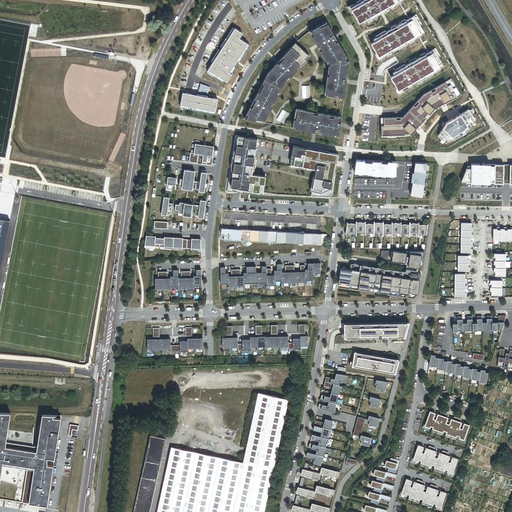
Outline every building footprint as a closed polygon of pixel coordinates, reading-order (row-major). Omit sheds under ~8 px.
[(363,0),(350,8),(359,23),(363,21),(364,23),(403,0),(363,0)] [(375,41),(371,44),(380,59),(424,33),(414,16),(373,39),(375,41)] [(350,60),(327,21),(309,32),(329,65),(322,113),(296,109),(293,128),(339,137),(350,60)] [(310,56),(296,43),(267,73),(244,119),(264,123),(284,84),(310,56)] [(394,75),(390,77),(399,92),(444,66),(434,49),(393,73),(394,75)] [(403,117),(381,118),(381,137),(411,136),(417,130),(418,131),(421,128),(420,127),(436,110),(442,106),(443,108),(446,106),(446,104),(461,96),(451,79),(423,95),(403,117)] [(446,122),(438,136),(446,143),(465,132),(476,121),(469,109),(446,122)] [(256,139),(235,135),(227,192),(263,194),(265,176),(252,174),(256,139)] [(204,146),(195,144),(193,154),(190,153),(188,163),(197,164),(198,155),(203,156),(204,146)] [(213,147),(204,146),(203,156),(201,165),(206,165),(207,156),(212,157),(213,147)] [(338,154),(293,146),(289,167),(315,172),(311,197),(329,198),(332,195),(338,154)] [(396,162),(356,160),(354,174),(396,176),(396,162)] [(427,163),(415,163),(414,171),(414,173),(412,173),(411,182),(412,182),(412,186),(410,195),(422,197),(427,163)] [(489,164),(470,163),(470,168),(470,181),(488,182),(489,166),(489,164)] [(504,164),(495,164),(493,182),(503,183),(504,164)] [(470,181),(470,168),(466,168),(461,180),(470,181)] [(187,188),(190,171),(184,170),(183,180),(179,179),(178,187),(179,187),(178,189),(183,190),(184,188),(187,188)] [(195,172),(190,171),(187,188),(195,190),(196,182),(193,182),(195,172)] [(207,174),(201,173),(199,190),(202,191),(202,193),(206,194),(207,192),(208,184),(205,183),(207,174)] [(175,187),(176,179),(168,177),(166,187),(172,188),(172,186),(175,187)] [(168,203),(169,198),(163,197),(161,213),(171,214),(172,204),(168,203)] [(203,217),(206,202),(200,201),(200,206),(196,205),(194,215),(203,217)] [(182,214),(184,203),(180,203),(179,205),(176,204),(174,213),(182,214)] [(189,204),(184,203),(182,214),(191,215),(192,207),(188,206),(189,204)] [(348,224),(348,222),(347,222),(346,235),(347,235),(347,234),(356,234),(356,235),(356,221),(356,224),(348,224)] [(357,221),(356,221),(356,235),(356,232),(365,232),(365,235),(365,221),(365,223),(357,223),(357,221)] [(366,221),(365,221),(365,235),(366,234),(374,234),(374,236),(374,222),(374,224),(366,224),(366,221)] [(374,221),(374,222),(374,236),(374,232),(383,232),(383,236),(383,222),(383,223),(374,223),(374,221)] [(383,222),(383,236),(383,234),(391,234),(391,236),(392,236),(392,222),(391,222),(391,224),(383,224),(383,222)] [(392,222),(392,236),(392,233),(400,233),(400,236),(401,222),(400,222),(400,223),(392,223),(392,222)] [(401,222),(400,236),(401,237),(401,234),(409,235),(409,237),(409,222),(409,225),(401,225),(401,222)] [(410,222),(409,222),(409,237),(410,237),(410,233),(418,233),(418,237),(418,223),(418,224),(410,224),(410,222)] [(419,223),(418,223),(418,237),(418,235),(425,236),(425,237),(426,237),(428,224),(427,224),(427,225),(419,225),(419,223)] [(461,223),(461,231),(471,231),(472,231),(472,227),(471,227),(471,223),(461,223)] [(159,246),(160,238),(155,237),(155,236),(146,235),(144,245),(155,246),(159,246)] [(164,238),(160,238),(159,246),(163,247),(163,246),(173,247),(173,237),(164,237),(164,238)] [(186,248),(187,240),(183,239),(183,238),(173,237),(173,247),(182,248),(186,248)] [(191,240),(187,240),(186,248),(191,249),(191,248),(200,249),(200,246),(201,239),(191,239),(191,240)] [(387,261),(389,251),(381,251),(380,260),(387,261)] [(408,267),(419,269),(420,265),(421,265),(423,255),(420,255),(420,252),(401,251),(401,252),(393,251),(392,261),(405,263),(405,261),(408,261),(408,267)] [(458,256),(458,263),(468,264),(469,264),(469,260),(468,260),(468,256),(458,256)] [(313,274),(312,263),(308,263),(308,270),(305,270),(305,281),(312,280),(313,280),(313,274)] [(321,274),(320,263),(312,263),(313,274),(321,274)] [(305,270),(305,265),(300,265),(300,272),(297,272),(297,283),(298,283),(304,282),(304,285),(306,285),(306,282),(305,282),(305,281),(305,270)] [(256,266),(251,267),(251,284),(250,284),(250,287),(253,286),(252,284),(258,283),(259,283),(259,273),(256,273),(256,266)] [(266,269),(266,266),(261,266),(262,273),(259,273),(259,283),(258,283),(258,286),(260,286),(260,283),(267,283),(266,269)] [(290,283),(289,266),(285,266),(285,272),(282,273),(282,281),(282,283),(283,283),(289,283),(289,286),(291,286),(291,283),(290,283)] [(294,272),(294,266),(289,266),(290,283),(291,283),(291,286),(291,287),(296,287),(296,285),(299,285),(298,283),(297,283),(297,272),(294,272)] [(225,267),(220,267),(221,284),(228,284),(228,277),(228,274),(225,274),(225,267)] [(505,277),(505,269),(495,269),(495,268),(494,268),(494,272),(495,272),(495,276),(505,277)] [(271,269),(266,269),(267,283),(267,286),(266,286),(266,289),(268,289),(268,286),(274,286),(274,281),(274,275),(271,276),(271,269)] [(352,271),(342,269),(340,283),(349,284),(351,285),(359,286),(361,286),(368,287),(370,287),(378,288),(380,289),(387,290),(389,290),(397,291),(399,291),(406,292),(408,293),(418,294),(420,280),(410,278),(407,278),(402,277),(400,277),(393,276),(391,276),(383,275),(381,275),(373,274),(371,273),(363,272),(361,272),(354,271),(352,271)] [(178,270),(173,270),(173,277),(170,277),(170,278),(170,287),(178,287),(178,278),(178,270)] [(201,287),(201,270),(196,270),(196,276),(193,276),(193,278),(193,287),(201,287)] [(236,287),(236,270),(231,270),(231,276),(228,277),(228,284),(228,287),(227,287),(227,290),(230,290),(229,287),(235,287),(236,287)] [(240,270),(236,270),(236,287),(235,287),(235,290),(237,290),(237,287),(243,287),(244,287),(244,284),(244,276),(241,276),(240,270)] [(186,289),(185,271),(181,271),(181,278),(178,278),(178,289),(177,289),(177,292),(179,292),(179,289),(185,289),(186,289)] [(190,278),(190,271),(185,271),(186,289),(185,289),(185,291),(187,291),(187,288),(192,288),(194,288),(193,287),(193,278),(190,278)] [(163,289),(162,272),(158,272),(158,279),(155,279),(155,289),(154,289),(154,292),(157,292),(156,289),(162,289),(163,289)] [(167,272),(162,272),(163,289),(162,289),(162,292),(164,292),(164,289),(169,289),(171,289),(170,287),(170,278),(167,278),(167,272)] [(454,274),(454,282),(465,282),(466,282),(466,278),(465,278),(465,274),(454,274)] [(491,296),(501,296),(501,288),(491,288),(490,288),(490,292),(491,292),(491,296)] [(502,330),(506,316),(498,316),(498,323),(492,323),(492,331),(502,330)] [(462,324),(462,317),(457,317),(457,324),(452,324),(452,331),(462,331),(462,324)] [(472,324),(472,317),(466,317),(467,324),(462,324),(462,331),(472,331),(472,324)] [(482,323),(482,317),(476,317),(476,323),(472,324),(472,331),(482,331),(482,323)] [(492,323),(491,317),(486,317),(486,323),(482,323),(482,331),(492,331),(492,323)] [(409,322),(344,325),(345,339),(405,337),(409,322)] [(257,337),(250,337),(250,340),(250,348),(256,348),(256,350),(259,350),(259,348),(258,348),(257,337)] [(265,347),(265,337),(257,337),(258,348),(259,348),(264,347),(264,350),(266,350),(266,347),(265,347)] [(273,337),(265,337),(265,347),(266,347),(272,347),(272,350),(274,350),(274,347),(273,347),(273,337)] [(280,337),(273,337),(273,347),(274,347),(279,347),(279,350),(282,350),(282,347),(280,347),(280,337)] [(195,338),(187,339),(187,341),(187,349),(194,349),(194,352),(196,352),(196,349),(195,349),(195,338)] [(230,338),(222,338),(222,348),(229,348),(229,351),(231,351),(231,348),(230,348),(230,338)] [(155,350),(155,339),(147,340),(147,350),(154,350),(154,353),(156,353),(156,350),(155,350)] [(162,339),(155,339),(155,350),(156,350),(161,350),(162,353),(164,353),(164,350),(163,350),(162,339)] [(170,339),(162,339),(163,350),(164,350),(170,350),(171,352),(175,352),(175,346),(170,346),(170,339)] [(300,339),(293,339),(293,343),(293,349),(300,349),(301,349),(301,347),(300,339)] [(250,348),(250,340),(242,340),(242,344),(237,344),(237,348),(238,351),(249,350),(249,353),(251,353),(251,350),(250,350),(250,348)] [(179,346),(175,346),(175,352),(175,355),(177,355),(177,352),(188,352),(187,349),(187,341),(179,342),(179,346)] [(508,368),(510,353),(506,353),(506,358),(504,357),(505,350),(500,349),(499,357),(498,367),(504,368),(504,369),(508,370),(508,368)] [(399,359),(354,352),(352,367),(395,374),(399,359)] [(435,356),(430,355),(429,366),(438,367),(439,358),(435,358),(435,356)] [(446,370),(447,362),(443,361),(443,359),(439,358),(438,367),(437,369),(446,370)] [(454,373),(455,364),(452,364),(452,361),(447,361),(447,362),(446,370),(446,372),(454,373)] [(460,364),(456,363),(455,364),(454,373),(454,374),(463,375),(464,367),(460,366),(460,364)] [(468,367),(464,366),(464,367),(463,375),(462,377),(471,378),(472,369),(468,369),(468,367)] [(477,369),(472,368),(472,369),(471,378),(471,379),(479,381),(480,372),(476,371),(477,369)] [(485,370),(481,370),(480,372),(479,381),(479,382),(487,383),(487,382),(488,373),(485,372),(485,370)] [(345,382),(347,375),(336,373),(335,379),(326,377),(325,382),(338,385),(339,385),(340,381),(345,382)] [(387,382),(376,380),(375,385),(376,385),(375,388),(385,391),(386,387),(385,387),(387,382)] [(338,385),(325,382),(324,386),(332,388),(331,393),(338,395),(339,390),(340,391),(342,386),(339,385),(338,385)] [(156,511),(263,511),(288,400),(258,393),(242,463),(171,448),(156,511)] [(337,399),(338,395),(331,393),(330,397),(321,395),(320,400),(328,402),(329,402),(336,404),(337,404),(338,400),(337,399)] [(378,407),(380,399),(370,397),(369,401),(370,401),(369,405),(378,407)] [(335,408),(336,404),(329,402),(327,406),(319,404),(318,409),(334,414),(336,408),(335,408)] [(6,442),(11,413),(0,412),(0,484),(3,466),(3,463),(28,466),(27,470),(22,503),(37,505),(37,502),(48,503),(62,415),(42,415),(38,447),(6,442)] [(435,413),(429,412),(424,427),(430,428),(430,427),(433,428),(432,429),(442,433),(443,431),(446,432),(445,434),(456,438),(456,436),(458,437),(458,438),(464,440),(469,425),(463,423),(461,429),(459,428),(461,423),(459,422),(460,419),(454,417),(453,420),(451,419),(449,424),(446,423),(448,418),(446,417),(446,415),(441,413),(440,415),(437,414),(435,420),(433,419),(435,413)] [(379,418),(369,416),(367,420),(369,420),(368,424),(377,426),(379,418)] [(365,419),(358,417),(353,434),(360,436),(361,435),(365,419)] [(332,425),(333,421),(326,419),(324,424),(316,421),(315,426),(331,430),(332,426),(332,425)] [(78,431),(79,426),(70,425),(68,436),(71,437),(73,430),(78,431)] [(331,430),(315,426),(314,430),(322,432),(321,437),(327,439),(328,439),(329,434),(330,435),(331,430)] [(327,439),(321,437),(320,437),(312,435),(311,439),(320,441),(318,446),(325,448),(326,448),(327,443),(328,443),(329,439),(328,439),(327,439)] [(369,446),(371,438),(361,435),(360,436),(359,439),(362,440),(360,444),(369,446)] [(150,436),(133,511),(149,511),(165,439),(150,436)] [(325,452),(326,448),(325,448),(318,446),(310,444),(309,448),(317,450),(316,455),(323,457),(323,456),(323,457),(324,452),(325,452)] [(423,447),(418,445),(412,461),(418,462),(419,461),(421,462),(420,463),(431,467),(431,465),(434,466),(434,468),(444,472),(445,470),(447,471),(446,472),(452,474),(457,459),(452,457),(450,463),(447,462),(449,457),(447,456),(448,453),(442,451),(441,454),(439,453),(437,458),(434,457),(436,452),(434,451),(435,449),(429,447),(428,449),(425,448),(424,454),(421,453),(423,447)] [(460,457),(462,450),(456,448),(454,455),(460,457)] [(315,454),(308,452),(306,457),(315,459),(314,464),(321,466),(322,461),(323,461),(324,457),(323,457),(323,456),(323,457),(316,455),(315,455),(315,454)] [(393,459),(391,458),(390,462),(386,461),(384,467),(388,468),(387,472),(395,474),(396,470),(395,469),(397,464),(392,462),(393,459)] [(501,466),(499,473),(509,477),(511,469),(501,466)] [(339,479),(341,473),(322,468),(321,474),(322,474),(339,479)] [(320,480),(322,474),(321,474),(304,469),(302,475),(320,480)] [(390,474),(375,469),(373,475),(377,476),(376,480),(384,482),(385,478),(384,478),(385,474),(389,476),(390,474)] [(411,481),(406,479),(401,494),(406,496),(407,494),(409,495),(409,497),(419,501),(420,499),(422,500),(422,502),(432,505),(433,504),(435,504),(434,506),(440,508),(445,493),(440,491),(438,496),(436,496),(438,490),(435,489),(436,487),(430,485),(429,487),(427,487),(425,492),(422,491),(424,486),(422,485),(423,482),(417,480),(416,483),(414,482),(412,487),(410,486),(411,481)] [(387,487),(387,485),(372,481),(370,486),(374,488),(373,491),(381,493),(382,489),(381,489),(382,486),(387,487)] [(336,490),(317,485),(316,492),(334,497),(336,490)] [(315,498),(316,492),(299,487),(297,494),(315,498)] [(384,496),(369,492),(367,498),(371,499),(370,502),(378,505),(379,501),(378,500),(379,497),(384,498),(384,496)]
